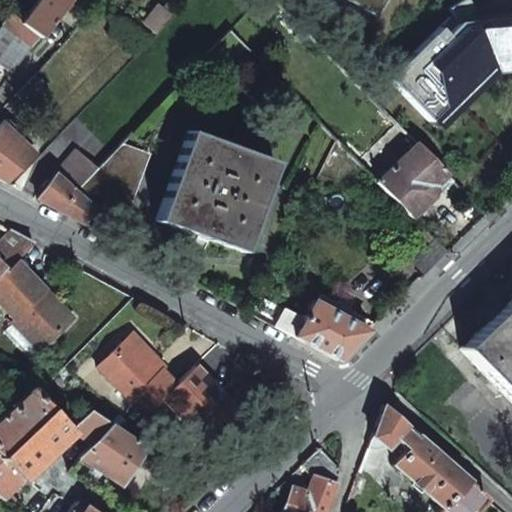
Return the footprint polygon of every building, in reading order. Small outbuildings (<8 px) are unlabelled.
[(37,38),(38,38),(66,0),(37,0),(20,22),(19,24),(37,38)] [(368,15),(341,0),(325,0),(364,23),(368,15)] [(341,0),(368,15),(374,18),(384,0),(341,0)] [(384,79),(427,122),(488,62),(511,60),(511,18),(474,22),(472,11),(465,0),(462,0),(447,9),(453,19),(449,21),(446,18),(384,79)] [(156,34),(171,15),(159,6),(143,25),(156,34)] [(0,25),(0,27),(28,49),(37,38),(19,24),(20,22),(9,14),(0,25)] [(123,48),(134,56),(149,41),(126,28),(116,23),(107,34),(125,43),(123,48)] [(0,46),(18,61),(28,49),(0,27),(0,46)] [(0,66),(9,73),(18,61),(0,46),(0,66)] [(14,95),(26,106),(45,86),(34,75),(14,95)] [(0,123),(0,130),(9,139),(16,131),(4,119),(0,123)] [(0,180),(0,181),(27,153),(9,139),(0,130),(0,180)] [(154,220),(240,251),(272,163),(185,132),(154,220)] [(108,212),(123,218),(147,153),(120,144),(96,169),(77,189),(91,202),(90,205),(93,207),(108,212)] [(375,181),(410,217),(420,208),(430,198),(435,190),(433,186),(444,174),(414,144),(375,181)] [(54,175),(73,192),(77,189),(96,169),(74,149),(54,175)] [(59,212),(82,225),(91,209),(88,205),(90,205),(91,202),(77,189),(73,192),(54,175),(35,200),(59,212)] [(0,273),(31,244),(9,232),(0,240),(0,273)] [(410,261),(422,275),(445,253),(432,240),(410,261)] [(0,273),(0,306),(12,319),(9,322),(37,351),(65,325),(44,303),(49,298),(31,280),(13,261),(0,273)] [(247,313),(272,327),(282,309),(257,295),(247,313)] [(511,295),(490,317),(458,348),(467,357),(511,403),(511,295)] [(44,303),(65,325),(70,320),(49,298),(44,303)] [(291,337),(335,360),(365,331),(338,316),(311,301),(301,319),(291,337)] [(272,327),(291,337),(301,319),(282,309),(272,327)] [(123,339),(143,360),(149,355),(129,334),(123,339)] [(95,368),(141,416),(159,398),(173,385),(159,371),(162,368),(156,362),(149,355),(143,360),(123,339),(95,368)] [(181,430),(204,454),(236,422),(215,399),(219,394),(206,380),(192,366),(173,385),(159,398),(186,425),(181,430)] [(27,390),(0,416),(0,458),(21,480),(70,432),(69,431),(27,390)] [(215,399),(236,422),(242,417),(219,394),(215,399)] [(379,405),(369,436),(375,442),(382,448),(390,438),(404,450),(390,465),(437,507),(432,511),(472,511),(484,499),(379,405)] [(90,412),(70,432),(88,444),(90,445),(109,425),(90,412)] [(90,445),(78,457),(118,484),(130,465),(141,447),(109,425),(90,445)] [(369,436),(364,448),(365,448),(371,450),(378,450),(381,448),(369,436)] [(316,448),(299,465),(310,476),(332,485),(338,471),(316,448)] [(0,499),(0,500),(21,480),(0,458),(0,499)] [(283,503),(279,511),(321,511),(332,485),(310,476),(304,493),(289,487),(283,503)] [(81,511),(84,507),(75,500),(66,511),(81,511)]
